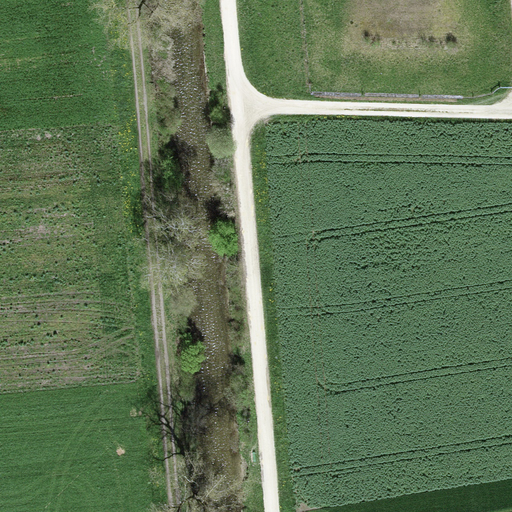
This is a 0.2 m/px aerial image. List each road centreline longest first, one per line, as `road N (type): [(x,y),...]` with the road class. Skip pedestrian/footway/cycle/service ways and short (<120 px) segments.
road 1 (track): [(267,511),(223,0)]
road 2 (track): [(170,511),(129,0)]
road 3 (track): [(511,112),(231,104)]
